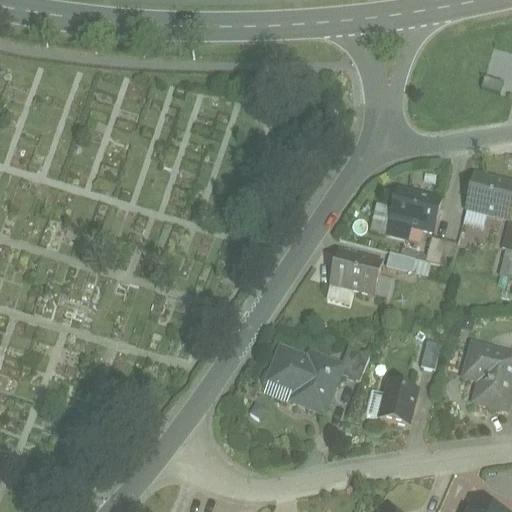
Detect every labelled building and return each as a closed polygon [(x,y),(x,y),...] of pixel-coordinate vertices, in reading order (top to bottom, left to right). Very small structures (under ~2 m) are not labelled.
[(511,224),(511,182),(479,175),(469,215),(511,225),(511,224)] [(444,201),(401,190),(388,242),(431,252),(434,240),(444,201)] [(460,247),(434,240),(431,252),(427,266),(433,268),(454,273),(460,247)] [(385,263),(341,252),(331,290),(375,301),(385,263)] [(433,268),(427,266),(393,257),(389,270),(430,280),(433,268)] [(511,259),(508,258),(503,277),(511,279),(511,259)] [(439,375),(444,349),(430,346),(425,372),(439,375)] [(511,355),(474,346),(464,382),(480,387),(474,408),(510,418),(511,412),(511,355)] [(345,377),(349,366),(345,365),(312,352),(310,358),(281,347),(266,387),(294,398),(292,405),(329,419),(345,377)] [(349,366),(345,377),(364,384),(374,359),(350,350),(345,365),(349,366)] [(411,430),(421,393),(391,385),(381,422),(411,430)] [(468,511),(495,511),(473,502),(468,511)]
